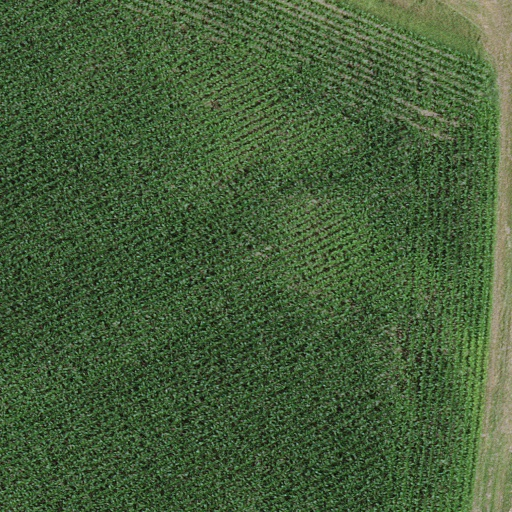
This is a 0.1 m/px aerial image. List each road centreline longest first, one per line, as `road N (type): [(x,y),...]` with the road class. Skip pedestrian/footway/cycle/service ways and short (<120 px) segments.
road 1 (track): [(511,247),(506,0)]
road 2 (track): [(498,511),(511,343)]
